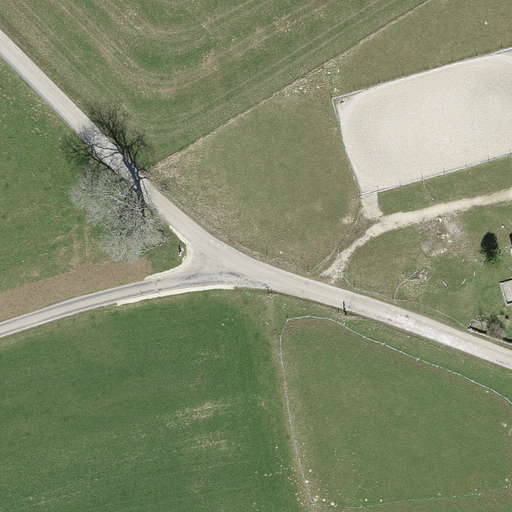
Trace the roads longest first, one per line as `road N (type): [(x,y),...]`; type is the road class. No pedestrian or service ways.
road 1 (unclassified): [(257,273),(178,220),(0,39)]
road 2 (residential): [(511,360),(257,273)]
road 3 (unclassified): [(0,328),(176,280),(257,273)]
road 4 (track): [(317,291),(368,235),(511,199)]
